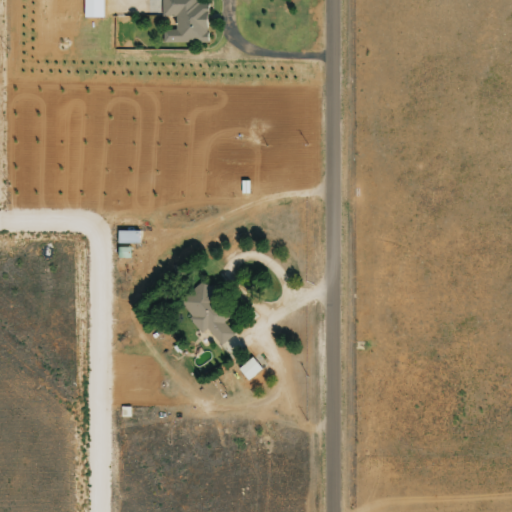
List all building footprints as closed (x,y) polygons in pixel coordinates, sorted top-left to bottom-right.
[(84,0),(84,21),(105,20),(105,0),(84,0)] [(160,18),(160,8),(160,0),(197,0),(197,5),(210,5),(210,45),(162,46),(162,33),(177,33),(177,18),(160,18)] [(118,246),(139,246),(139,233),(117,234),(118,246)] [(116,252),(116,283),(136,283),(136,270),(142,270),(142,258),(136,258),(136,252),(116,252)] [(199,336),(207,330),(220,347),(242,329),(206,282),(175,305),(199,336)] [(248,384),(263,371),(253,359),(238,371),(248,384)] [(284,392),(297,377),(290,371),(277,386),(284,392)]
